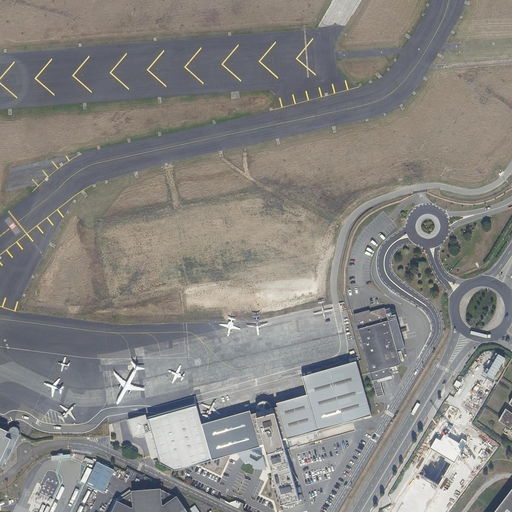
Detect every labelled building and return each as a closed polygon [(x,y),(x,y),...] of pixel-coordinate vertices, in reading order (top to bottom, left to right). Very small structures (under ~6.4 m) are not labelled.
[(405,348),(397,319),(396,315),(392,316),(391,313),(390,308),(385,310),(385,308),(370,312),(369,310),(354,314),(358,329),(372,381),(373,381),(377,397),(384,395),(380,382),(378,383),(377,380),(392,376),(393,375),(392,372),(396,371),(398,370),(396,366),(401,365),(397,350),(405,348)] [(172,472),(265,446),(283,441),(371,416),(356,362),(302,377),(307,395),(277,404),(278,406),(272,407),(271,405),(270,404),(269,403),(268,402),(266,401),(265,401),(264,401),(262,401),(261,402),(259,403),(258,404),(257,405),(257,406),(256,408),(256,409),(256,410),(257,411),(251,413),(251,411),(202,424),(197,405),(148,418),(148,420),(146,415),(129,420),(133,437),(145,434),(152,459),(159,457),(161,466),(172,472)] [(500,421),(511,429),(511,427),(511,413),(507,409),(500,421)] [(6,437),(0,434),(0,467),(2,468),(6,459),(8,460),(20,435),(20,433),(20,431),(19,429),(20,426),(18,425),(16,424),(15,427),(13,427),(11,428),(10,430),(6,437)] [(283,441),(265,446),(266,451),(269,460),(287,455),(284,446),(283,441)] [(287,455),(269,460),(272,472),(272,487),(277,488),(282,506),(300,501),(294,483),(298,481),(290,467),(287,455)] [(465,476),(475,464),(465,456),(455,468),(465,476)] [(105,494),(116,471),(99,463),(88,486),(105,494)] [(187,511),(177,497),(176,497),(173,496),(161,490),(161,489),(132,491),(132,492),(118,502),(117,501),(112,511),(187,511)] [(511,511),(511,489),(494,511),(511,511)]
